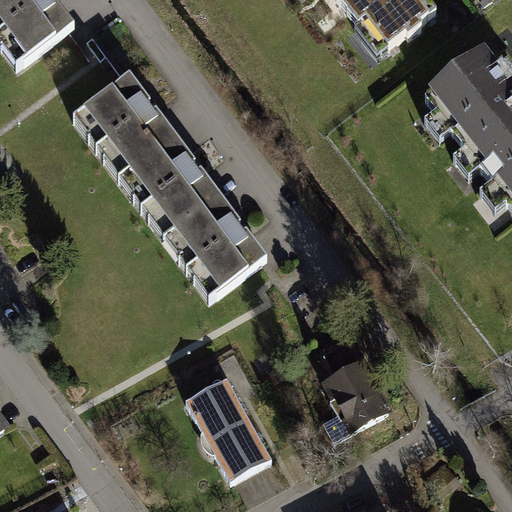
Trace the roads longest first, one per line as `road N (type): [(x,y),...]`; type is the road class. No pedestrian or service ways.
road 1 (residential): [(71,0),(141,18),(455,432)]
road 2 (residential): [(0,351),(117,511)]
road 3 (residential): [(455,432),(307,511)]
